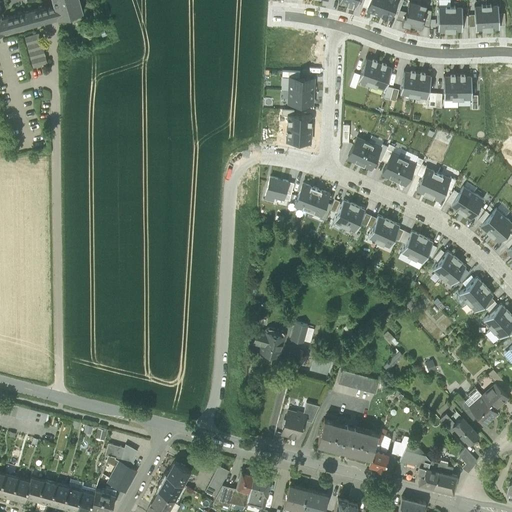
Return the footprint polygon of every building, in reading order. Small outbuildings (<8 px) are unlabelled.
[(83,11),(79,0),(53,0),(55,4),(58,18),(83,11)] [(382,0),(370,0),(368,7),(367,9),(378,13),(382,0)] [(382,0),(378,13),(390,17),(393,8),(395,0),(382,0)] [(395,0),(393,8),(399,10),(399,8),(402,0),(395,0)] [(426,3),(412,0),(408,0),(406,10),(405,14),(404,14),(402,19),(401,23),(409,25),(410,23),(422,26),(422,24),(424,19),(422,19),(425,8),(426,3)] [(486,3),(474,4),(474,13),(475,25),(475,28),(487,28),(486,3)] [(498,3),(486,3),(487,28),(499,27),(499,24),(499,12),(498,3)] [(55,4),(45,7),(49,20),(58,18),(55,4)] [(450,5),(438,5),(438,13),(438,25),(438,29),(450,29),(450,5)] [(462,5),(450,5),(450,29),(462,29),(462,26),(462,14),(462,5)] [(5,32),(49,20),(45,7),(1,18),(5,32)] [(399,10),(396,18),(402,19),(404,14),(405,14),(406,10),(399,8),(399,10)] [(429,26),(431,9),(425,8),(422,19),(424,19),(422,24),(429,26)] [(25,37),(31,59),(45,55),(39,33),(25,37)] [(48,63),(45,55),(31,59),(33,67),(48,63)] [(372,59),(365,56),(360,73),(357,79),(371,83),(379,61),(376,60),(377,59),(372,57),(372,59)] [(386,62),(382,61),(381,62),(379,61),(371,83),(384,88),(392,66),(385,64),(386,62)] [(410,70),(403,69),(400,92),(413,95),(417,71),(415,71),(415,69),(410,69),(410,70)] [(425,71),(420,70),(420,72),(417,71),(413,95),(427,97),(431,74),(424,73),(425,71)] [(354,71),(349,84),(355,86),(357,79),(360,73),(354,71)] [(443,74),(443,98),(457,98),(457,74),(454,74),(454,73),(450,73),(450,74),(443,74)] [(471,93),(471,74),(464,74),(464,73),(460,73),(460,74),(457,74),(457,98),(471,97),(471,93)] [(280,89),(289,89),(289,76),(281,76),(280,89)] [(289,76),(289,89),(313,90),(313,77),(299,76),(289,76)] [(511,76),(498,92),(511,103),(511,76)] [(393,87),(387,85),(384,97),(390,98),(393,87)] [(395,100),(398,88),(393,87),(390,98),(395,100)] [(289,89),(288,102),(312,103),(313,90),(289,89)] [(288,114),(287,127),(311,128),(312,115),(293,114),(288,114)] [(310,142),(311,128),(287,127),(286,140),(298,141),(310,142)] [(359,162),(368,141),(357,136),(347,157),(359,162)] [(298,148),(298,141),(286,140),(278,140),(278,146),(298,148)] [(368,141),(359,162),(371,167),(375,157),(380,146),(368,141)] [(375,157),(381,160),(381,159),(388,145),(382,142),(380,146),(375,157)] [(381,159),(387,161),(391,152),(394,145),(389,143),(388,145),(381,159)] [(406,149),(403,157),(414,162),(417,156),(418,155),(406,149)] [(391,152),(387,161),(381,172),(393,178),(403,157),(391,152)] [(421,163),(423,158),(417,156),(414,162),(415,162),(410,172),(416,175),(416,173),(421,163)] [(410,172),(415,162),(414,162),(403,157),(393,178),(405,183),(410,172)] [(421,163),(416,173),(421,176),(426,167),(426,165),(421,163)] [(437,172),(426,167),(421,176),(416,188),(428,193),(437,172)] [(449,178),(437,172),(428,193),(440,199),(445,187),(449,178)] [(283,197),(288,180),(270,176),(264,197),(273,199),(274,195),(283,197)] [(456,179),(450,176),(449,178),(445,187),(450,189),(456,179)] [(294,182),(288,180),(283,197),(283,198),(289,199),(292,188),(294,182)] [(307,209),(316,187),(303,182),(299,191),(294,204),(307,209)] [(460,211),(473,191),(463,185),(458,192),(451,203),(450,204),(460,211)] [(329,192),(316,187),(307,209),(321,214),(326,201),(329,192)] [(294,204),(299,191),(292,188),(289,199),(288,205),(293,207),(294,204)] [(446,200),(451,203),(458,192),(453,189),(446,200)] [(473,191),(460,211),(471,217),(472,215),(479,205),(483,198),(473,191)] [(332,203),(329,209),(335,211),(340,200),(334,198),(332,203)] [(344,225),(354,203),(343,198),(333,220),(344,225)] [(332,203),(326,201),(321,214),(319,217),(325,219),(329,209),(332,203)] [(510,209),(501,201),(496,207),(505,215),(510,209)] [(365,208),(358,205),(354,203),(344,225),(355,230),(365,208)] [(472,215),(477,218),(484,208),(479,205),(472,215)] [(489,233),(505,215),(496,207),(490,213),(482,222),(480,225),(489,233)] [(485,209),(478,218),(482,222),(490,213),(485,209)] [(366,212),(361,223),(366,225),(366,224),(371,214),(366,212)] [(366,224),(372,227),(376,217),(371,214),(366,224)] [(379,241),(388,219),(378,214),(376,217),(372,227),(368,236),(379,241)] [(511,221),(505,215),(489,233),(498,241),(500,239),(508,230),(511,225),(511,221)] [(399,224),(388,219),(379,241),(389,246),(393,238),(398,227),(399,224)] [(341,231),(344,225),(333,220),(330,227),(341,231)] [(344,225),(341,231),(340,233),(351,238),(355,230),(344,225)] [(404,229),(398,227),(393,238),(399,240),(404,229)] [(399,240),(404,243),(410,232),(405,229),(399,240)] [(401,250),(411,256),(422,235),(411,229),(410,232),(404,243),(401,250)] [(500,239),(504,243),(511,233),(508,230),(500,239)] [(433,240),(422,235),(411,256),(422,261),(426,254),(431,243),(433,240)] [(437,246),(431,243),(426,254),(431,256),(437,246)] [(437,261),(445,252),(440,248),(433,257),(437,261)] [(441,275),(456,257),(447,250),(445,252),(437,261),(432,268),(441,275)] [(456,257),(441,275),(451,283),(456,277),(464,267),(466,265),(456,257)] [(468,271),(464,267),(456,277),(461,280),(468,271)] [(462,281),(466,286),(474,278),(470,273),(462,281)] [(467,301),(485,285),(477,276),(474,278),(466,286),(459,292),(467,301)] [(485,285),(467,301),(475,310),(482,304),(490,296),(493,294),(485,285)] [(486,308),(494,300),(490,296),(482,304),(486,308)] [(494,300),(486,308),(490,313),(499,305),(494,300)] [(491,328),(509,312),(501,303),(499,305),(490,313),(483,319),(491,328)] [(511,315),(509,312),(491,328),(499,337),(506,331),(511,324),(511,315)] [(291,339),(303,342),(303,340),(307,327),(307,325),(296,321),(291,339)] [(260,351),(278,356),(284,334),(283,331),(269,327),(266,329),(266,332),(257,329),(256,343),(262,345),(260,351)] [(307,327),(303,340),(310,342),(313,329),(307,327)] [(394,338),(387,331),(382,336),(388,343),(394,338)] [(510,362),(511,360),(511,351),(509,348),(502,354),(510,362)] [(404,355),(399,350),(383,365),(388,370),(404,355)] [(329,360),(312,356),(309,369),(326,373),(329,360)] [(432,359),(425,362),(429,372),(436,369),(432,359)] [(337,383),(375,393),(379,379),(341,369),(337,383)] [(495,382),(499,386),(504,381),(493,369),(488,374),(491,378),(495,382)] [(495,382),(482,394),(494,408),(508,396),(499,386),(495,382)] [(470,396),(475,401),(482,394),(477,389),(470,396)] [(453,397),(473,419),(478,415),(469,406),(470,405),(465,400),(458,392),(453,397)] [(494,408),(482,394),(475,401),(470,405),(469,406),(478,415),(484,423),(497,411),(494,408)] [(470,396),(465,400),(470,405),(475,401),(470,396)] [(305,420),(312,421),(319,405),(306,401),(303,413),(306,413),(305,420)] [(13,404),(7,403),(4,413),(10,415),(13,404)] [(19,406),(13,404),(10,415),(16,416),(19,406)] [(25,407),(19,406),(16,416),(16,417),(22,418),(25,407)] [(30,409),(25,407),(22,418),(27,420),(30,409)] [(36,410),(30,409),(27,420),(33,422),(36,410)] [(42,412),(36,410),(33,422),(39,423),(42,412)] [(294,436),(298,437),(299,435),(302,424),(303,424),(305,420),(306,413),(303,413),(297,411),(297,412),(287,410),(285,419),(286,419),(285,424),(284,424),(281,433),(294,436)] [(455,423),(462,417),(456,411),(450,417),(455,423)] [(48,413),(42,412),(39,423),(45,425),(48,413)] [(439,419),(451,432),(456,428),(453,425),(455,423),(450,417),(446,412),(439,419)] [(462,417),(478,435),(479,434),(463,416),(462,417)] [(456,428),(469,443),(478,435),(462,417),(455,423),(453,425),(456,428)] [(317,442),(371,456),(373,447),(375,439),(378,433),(324,418),(317,442)] [(93,426),(86,424),(83,432),(91,434),(93,426)] [(456,428),(453,425),(452,426),(468,444),(469,443),(456,428)] [(106,430),(98,428),(95,438),(104,441),(106,430)] [(375,439),(373,447),(379,449),(380,444),(381,444),(385,434),(379,431),(378,433),(375,439)] [(380,444),(379,449),(387,451),(391,437),(385,434),(381,444),(380,444)] [(401,442),(407,444),(410,438),(405,434),(401,442)] [(430,459),(410,438),(407,444),(402,455),(399,460),(419,465),(428,467),(430,459)] [(392,452),(402,455),(407,444),(401,442),(395,441),(392,452)] [(114,457),(120,461),(124,447),(108,443),(105,454),(108,455),(108,454),(115,456),(114,457)] [(124,447),(120,461),(131,467),(134,462),(133,461),(136,456),(134,455),(137,450),(125,443),(124,447)] [(387,451),(379,449),(373,447),(371,456),(368,465),(376,467),(376,468),(383,469),(384,469),(388,451),(387,451)] [(459,455),(466,463),(472,455),(465,447),(459,455)] [(136,470),(131,467),(120,461),(114,457),(115,456),(108,454),(108,455),(107,460),(117,466),(109,481),(112,483),(110,487),(106,486),(105,490),(115,493),(115,494),(120,495),(134,469),(136,470)] [(462,467),(468,472),(477,461),(472,455),(466,463),(462,467)] [(430,459),(428,467),(437,469),(439,462),(430,459)] [(174,460),(166,475),(182,484),(191,469),(174,460)] [(439,462),(437,469),(451,473),(453,466),(447,465),(448,462),(440,460),(439,462)] [(204,491),(215,496),(229,471),(218,465),(204,491)] [(433,487),(437,469),(428,467),(419,465),(417,473),(421,474),(418,483),(433,487)] [(457,475),(451,473),(437,469),(433,487),(453,492),(457,475)] [(241,470),(236,487),(236,488),(249,491),(254,474),(241,470)] [(0,491),(0,493),(12,496),(18,476),(5,473),(0,491)] [(266,477),(254,474),(249,491),(246,502),(263,506),(266,496),(267,496),(270,483),(265,482),(266,477)] [(26,496),(38,499),(44,479),(31,475),(30,479),(26,496)] [(175,498),(182,484),(166,475),(158,489),(175,498)] [(25,500),(26,496),(30,479),(18,476),(12,496),(25,500)] [(71,478),(69,486),(81,489),(83,484),(83,482),(71,478)] [(38,499),(51,503),(56,482),(44,479),(38,499)] [(51,503),(63,506),(69,486),(56,482),(51,503)] [(83,484),(81,489),(95,492),(96,488),(97,484),(92,483),(91,486),(83,484)] [(217,494),(224,496),(227,485),(222,484),(217,494)] [(284,504),(293,507),(301,509),(307,489),(289,484),(284,504)] [(233,487),(227,485),(224,496),(230,498),(233,487)] [(63,506),(76,509),(81,489),(69,486),(63,506)] [(246,502),(249,491),(236,488),(236,487),(233,487),(230,498),(229,501),(246,505),(246,502)] [(110,511),(115,494),(115,493),(105,490),(96,488),(95,492),(91,506),(110,511)] [(85,511),(89,511),(91,506),(95,492),(81,489),(76,509),(85,511)] [(151,502),(167,511),(171,505),(175,498),(158,489),(151,502)] [(307,489),(301,509),(312,511),(322,511),(327,494),(307,489)] [(422,511),(425,502),(402,496),(398,511),(397,511),(422,511)] [(355,511),(357,504),(347,501),(348,500),(337,497),(333,511),(355,511)]
